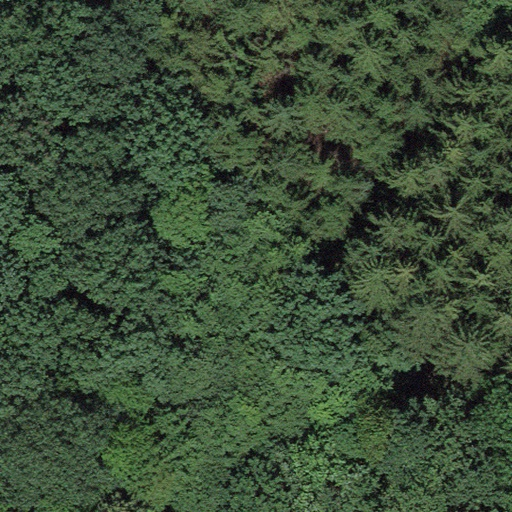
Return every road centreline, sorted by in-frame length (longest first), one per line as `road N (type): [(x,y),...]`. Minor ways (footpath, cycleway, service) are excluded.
road 1 (track): [(82,0),(157,138),(249,253),(511,456)]
road 2 (track): [(80,0),(146,511)]
road 3 (track): [(233,511),(312,423),(408,374)]
